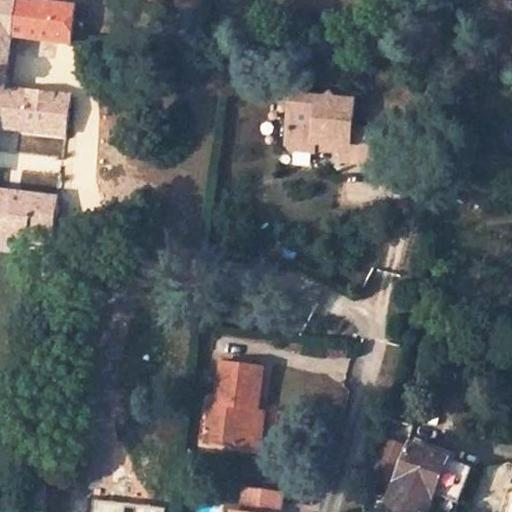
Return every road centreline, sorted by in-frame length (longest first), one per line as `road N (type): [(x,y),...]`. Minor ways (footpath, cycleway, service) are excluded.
road 1 (unknown): [(52,511),(68,174)]
road 2 (residential): [(423,0),(400,25),(341,30),(273,0)]
